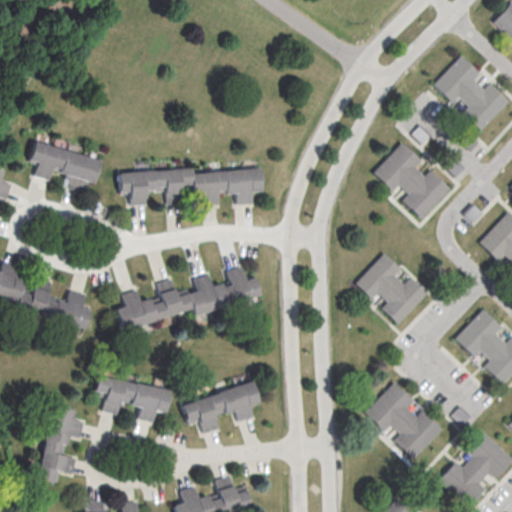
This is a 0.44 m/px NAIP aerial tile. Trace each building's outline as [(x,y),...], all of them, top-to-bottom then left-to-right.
[(511,42),(490,22),(507,3),(511,8),(511,42)] [(478,130),(459,113),(464,107),(454,98),(448,105),(429,87),(457,56),(476,74),(470,81),(480,90),(486,84),(505,101),(478,130)] [(97,158),(31,141),(25,160),(34,163),(31,174),(47,179),(49,169),(66,174),(63,186),(78,190),(81,179),(91,182),(97,158)] [(418,217),(399,200),(405,194),(395,185),(389,191),(369,173),(397,143),(416,161),(410,168),(421,177),(426,171),(445,188),(418,217)] [(130,172),(131,203),(143,203),(143,189),(162,188),(162,202),(177,201),(177,188),(199,187),(199,203),(215,202),(215,192),(232,191),(233,203),(249,202),(248,190),(258,189),(257,169),(130,172)] [(0,196),(4,198),(8,182),(0,180),(0,196)] [(511,276),(505,270),(510,264),(500,255),(494,261),(475,243),(503,213),(511,221),(511,276)] [(397,325),(378,308),(384,302),(374,293),(368,299),(348,281),(376,251),(395,269),(389,275),(400,285),(405,279),(424,296),(397,325)] [(0,295),(15,299),(21,278),(12,275),(15,263),(0,259),(0,260),(0,295)] [(258,295),(252,276),(243,278),(239,266),(223,270),(226,280),(209,285),(206,274),(190,278),(193,290),(174,295),(178,310),(189,307),(191,313),(258,295)] [(178,312),(169,278),(151,282),(155,296),(137,300),(134,289),(119,292),(122,305),(113,307),(118,327),(178,312)] [(83,325),(88,306),(80,304),(83,293),(67,289),(63,303),(44,297),(48,285),(32,280),(24,308),(83,325)] [(511,370),(499,384),(480,367),(486,361),(476,351),(470,358),(450,340),(478,310),(498,327),(491,334),(502,344),(508,337),(511,341),(511,370)] [(127,401),(130,381),(94,375),(91,394),(101,396),(99,410),(115,412),(117,399),(127,401)] [(167,389),(132,382),(128,404),(138,406),(136,415),(151,418),(152,409),(163,411),(167,389)] [(179,402),(184,423),(197,419),(200,431),(216,427),(212,415),(231,409),(234,419),(250,415),(247,404),(256,401),(250,382),(179,402)] [(410,458),(391,440),(397,434),(387,425),(381,432),(361,414),(389,383),(409,401),(402,408),(413,417),(419,411),(437,428),(410,458)] [(35,478),(55,481),(56,470),(70,472),(73,456),(61,454),(65,434),(78,436),(81,420),(69,418),(71,408),(47,404),(35,478)] [(434,481),(452,462),(457,468),(467,458),(460,452),(479,432),(509,461),(491,480),(484,473),(474,484),(480,490),(463,508),(434,481)] [(228,475),(213,480),(219,499),(234,494),(228,475)] [(173,511),(179,511),(207,507),(205,495),(195,497),(193,486),(177,489),(179,502),(172,503),(173,511)] [(379,511),(390,501),(402,511),(379,511)]
